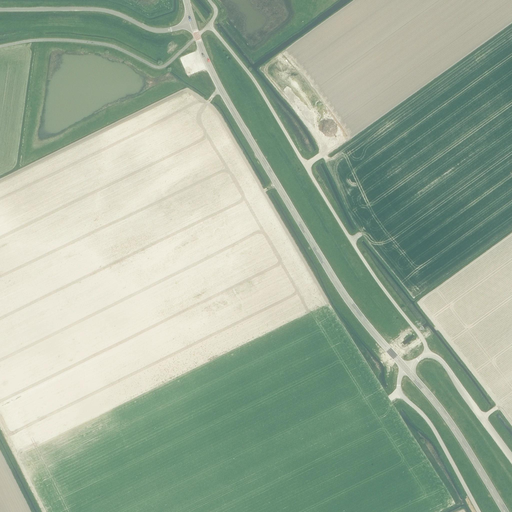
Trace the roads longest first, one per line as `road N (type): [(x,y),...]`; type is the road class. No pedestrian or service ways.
road 1 (tertiary): [(405,367),(308,237),(221,89),(192,22)]
road 2 (unclassified): [(0,9),(105,10),(158,31),(192,22)]
road 3 (tertiary): [(504,511),(452,425),(405,367)]
road 4 (unclassified): [(478,511),(432,427),(399,392),(405,367)]
road 5 (unclassified): [(511,458),(437,357),(426,354),(405,367)]
